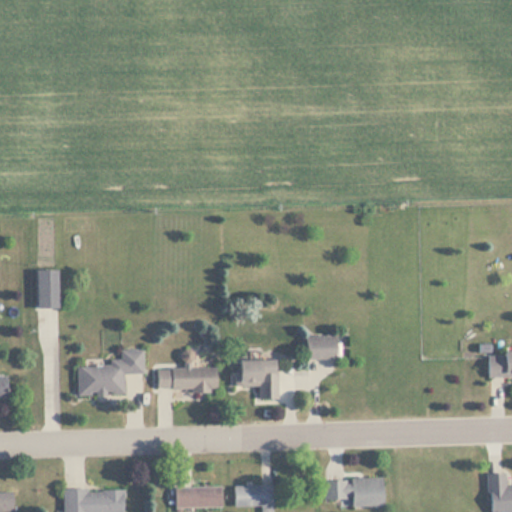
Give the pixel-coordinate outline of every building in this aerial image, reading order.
[(54,271),(32,271),(32,308),(54,308),(54,271)] [(301,337),(301,360),(331,360),(331,337),(301,337)] [(120,395),(120,375),(139,374),(139,351),(117,351),(117,360),(106,360),(106,367),(73,368),(73,396),(120,395)] [(511,378),(511,353),(484,353),(484,378),(511,378)] [(254,399),(273,399),(274,361),(232,361),(231,387),(255,387),(254,399)] [(154,393),(213,391),(212,368),(153,370),(154,393)] [(511,511),(511,486),(503,487),(502,473),(484,474),(484,511),(511,511)] [(378,478),(319,480),(319,500),(341,499),(341,506),(379,506),(378,478)] [(271,485),(230,486),(231,508),(271,507),(271,485)] [(218,487),(170,487),(170,509),(218,509),(218,487)] [(121,511),(121,489),(59,489),(59,511),(121,511)] [(0,511),(10,511),(10,492),(0,492),(0,511)]
